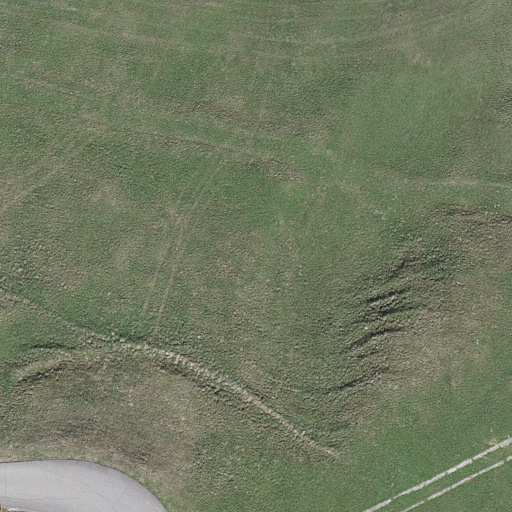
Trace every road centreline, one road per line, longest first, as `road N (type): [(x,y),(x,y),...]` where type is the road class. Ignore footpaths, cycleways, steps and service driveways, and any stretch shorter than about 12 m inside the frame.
road 1 (track): [(0,73),(108,116),(511,187)]
road 2 (track): [(380,511),(511,447)]
road 3 (unclassified): [(0,486),(74,488),(133,511)]
